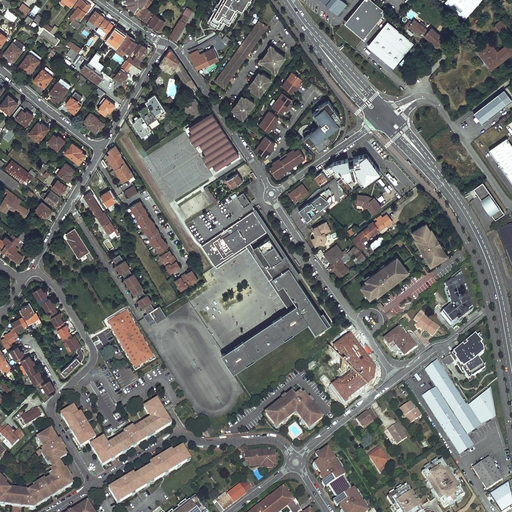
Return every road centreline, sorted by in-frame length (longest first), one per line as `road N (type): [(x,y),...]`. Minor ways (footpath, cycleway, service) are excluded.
road 1 (secondary): [(406,150),(447,195),(475,243),(495,299),(511,393)]
road 2 (residential): [(93,485),(174,435),(203,443),(272,439),(296,462)]
road 3 (secondary): [(511,350),(482,240),(430,160)]
road 4 (residential): [(163,43),(176,48),(271,193)]
road 5 (residential): [(32,269),(57,289),(93,355),(61,390)]
road 6 (residential): [(396,378),(311,257)]
road 7 (unknown): [(232,441),(295,379),(305,379),(334,415)]
road 8 (residential): [(32,269),(102,149)]
road 9 (unclassified): [(424,98),(511,205)]
road 10 (secondary): [(389,115),(299,19)]
road 11 (residential): [(396,378),(296,462)]
road 12 (residential): [(0,69),(102,149)]
road 13 (secondary): [(299,19),(376,121)]
road 14 (residential): [(102,149),(163,43)]
